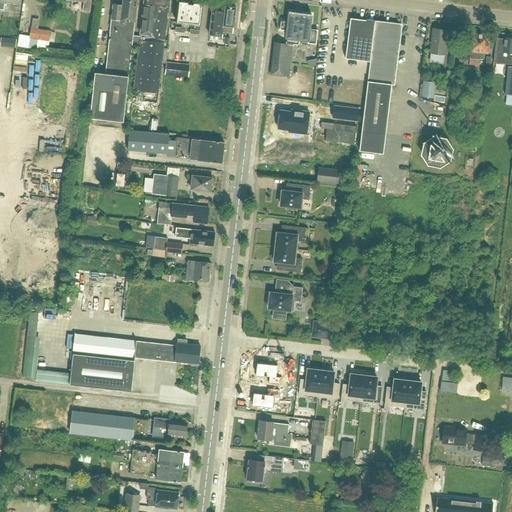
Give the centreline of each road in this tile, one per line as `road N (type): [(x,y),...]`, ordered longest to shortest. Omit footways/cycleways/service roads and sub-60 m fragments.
road 1 (tertiary): [(223,339),(262,0)]
road 2 (residential): [(436,364),(223,339)]
road 3 (tertiary): [(203,511),(223,339)]
road 4 (unknown): [(412,4),(389,174)]
road 5 (unknown): [(436,364),(418,511)]
road 6 (unclassified): [(511,17),(370,0)]
